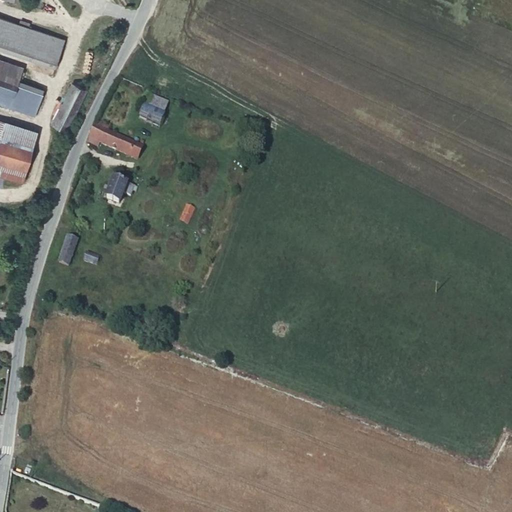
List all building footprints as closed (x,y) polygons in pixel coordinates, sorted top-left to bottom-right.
[(68,39),(32,25),(24,22),(0,13),(0,45),(58,66),(68,39)] [(75,73),(84,77),(92,56),(84,52),(75,73)] [(0,73),(5,75),(21,81),(26,66),(0,57),(0,73)] [(5,75),(0,73),(0,102),(36,115),(45,90),(21,81),(5,75)] [(71,84),(51,123),(65,130),(85,91),(71,84)] [(167,106),(148,98),(144,108),(163,116),(167,106)] [(163,116),(144,108),(139,118),(159,126),(163,116)] [(27,129),(0,119),(0,172),(11,176),(27,129)] [(97,131),(94,129),(88,140),(90,141),(89,145),(99,150),(101,145),(137,160),(142,149),(104,133),(105,130),(99,127),(97,131)] [(253,138),(243,134),(238,149),(248,153),(253,138)] [(134,188),(114,179),(105,199),(119,205),(123,195),(130,198),(134,188)] [(201,213),(193,209),(188,224),(196,227),(201,213)] [(78,241),(69,238),(60,264),(69,267),(78,241)] [(100,258),(89,253),(85,263),(97,267),(100,258)]
